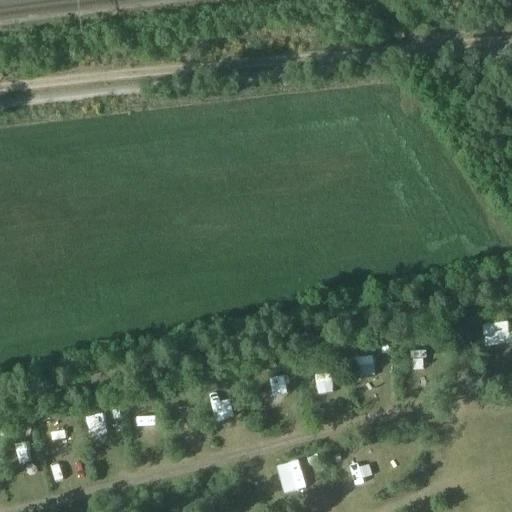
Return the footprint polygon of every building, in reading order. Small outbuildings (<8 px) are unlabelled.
[(357,357),(357,381),(376,381),(376,357),(357,357)] [(277,380),(257,382),(260,405),(280,402),(277,380)] [(219,415),(237,415),(237,392),(218,393),(219,415)] [(139,433),(152,433),(151,412),(138,413),(139,433)] [(99,448),(113,445),(108,419),(93,422),(99,448)] [(45,446),(67,440),(63,424),(40,430),(45,446)] [(13,462),(34,456),(29,440),(8,446),(13,462)] [(351,492),(372,491),(371,463),(350,464),(351,492)] [(279,477),(291,502),(312,492),(300,467),(279,477)]
